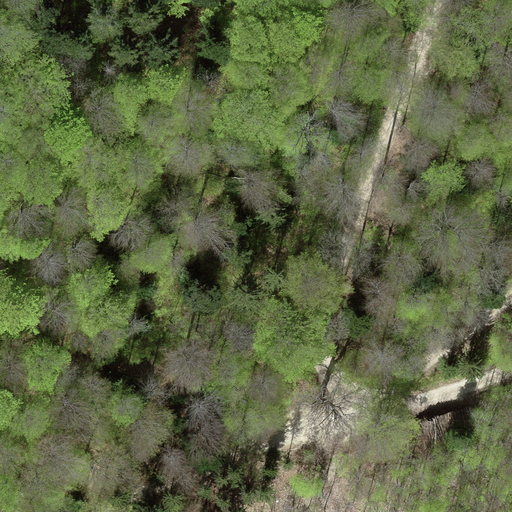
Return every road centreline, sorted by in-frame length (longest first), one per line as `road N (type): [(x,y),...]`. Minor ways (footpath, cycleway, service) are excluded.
road 1 (track): [(511,374),(426,401),(362,404),(337,384),(316,349),(320,305),(442,0)]
road 2 (track): [(362,404),(108,511)]
road 3 (track): [(362,404),(511,294)]
